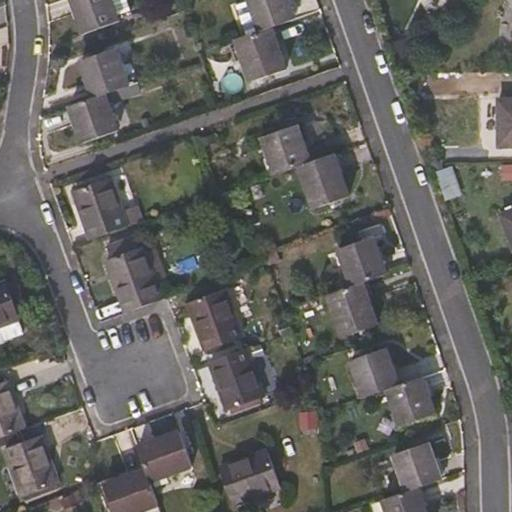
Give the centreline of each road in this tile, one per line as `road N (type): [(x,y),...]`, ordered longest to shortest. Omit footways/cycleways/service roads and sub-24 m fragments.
road 1 (residential): [(351,0),(479,373),(490,415),(493,511)]
road 2 (unclassified): [(7,199),(40,229),(97,364),(149,380)]
road 3 (residential): [(7,199),(31,47),(27,0)]
